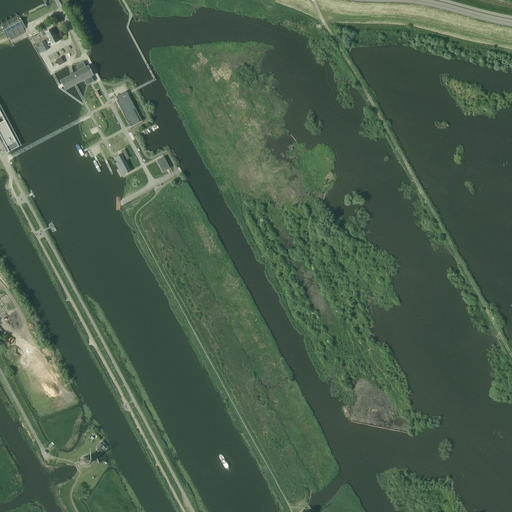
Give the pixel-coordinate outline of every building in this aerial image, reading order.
[(3,25),(0,26),(1,29),(7,39),(7,38),(6,36),(8,35),(11,40),(25,33),(22,27),(24,26),(26,29),(19,16),(17,18),(15,14),(17,18),(12,20),(10,16),(12,20),(8,23),(6,19),(5,19),(7,23),(3,25),(1,21),(3,25)] [(46,34),(48,38),(55,35),(52,28),(45,32),(42,34),(43,36),(46,34)] [(55,35),(48,38),(50,42),(47,44),(48,46),(51,44),(51,45),(58,41),(55,35)] [(70,75),(60,80),(63,86),(65,90),(75,85),(84,80),(87,85),(93,81),(91,76),(93,75),(88,66),(86,67),(83,62),(76,65),(79,70),(73,73),(72,74),(70,75)] [(118,100),(117,101),(120,107),(129,126),(139,121),(134,110),(134,109),(127,95),(118,100)] [(6,119),(0,122),(0,136),(2,140),(6,147),(17,141),(6,119)] [(122,153),(114,157),(118,164),(124,175),(130,171),(122,157),(123,156),(125,160),(129,158),(124,149),(121,151),(122,153)] [(164,156),(156,160),(163,172),(170,168),(164,156)] [(98,448),(100,450),(101,452),(105,448),(107,447),(103,441),(101,443),(102,443),(97,447),(98,448)] [(84,465),(85,466),(87,466),(88,465),(90,465),(91,464),(92,462),(92,461),(92,459),(91,458),(90,457),(89,456),(87,455),(85,456),(84,457),(83,458),(82,459),(81,461),(82,463),(82,464),(83,464),(84,465)]
